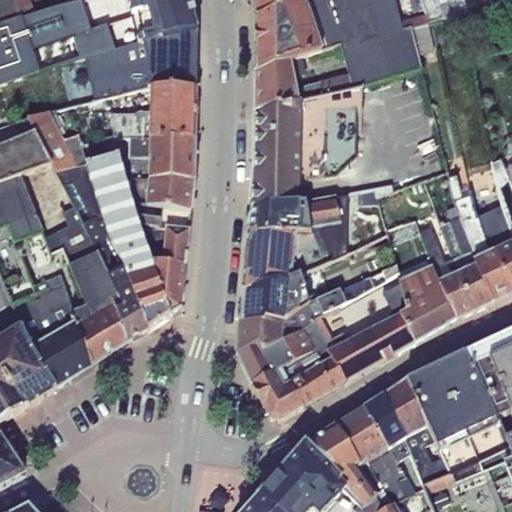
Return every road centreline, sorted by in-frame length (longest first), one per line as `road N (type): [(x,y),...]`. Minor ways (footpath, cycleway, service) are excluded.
road 1 (tertiary): [(216,0),(206,336),(187,445)]
road 2 (residential): [(187,445),(263,451),(511,316)]
